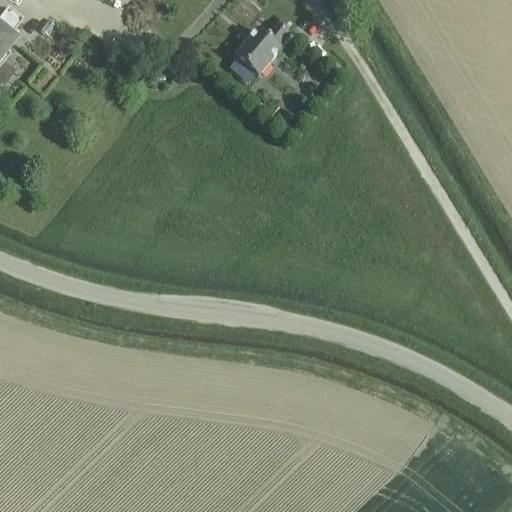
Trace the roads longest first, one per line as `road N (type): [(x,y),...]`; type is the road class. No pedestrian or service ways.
road 1 (unclassified): [(511,426),(389,355),(250,317),(133,305),(0,264)]
road 2 (track): [(331,20),(511,315)]
